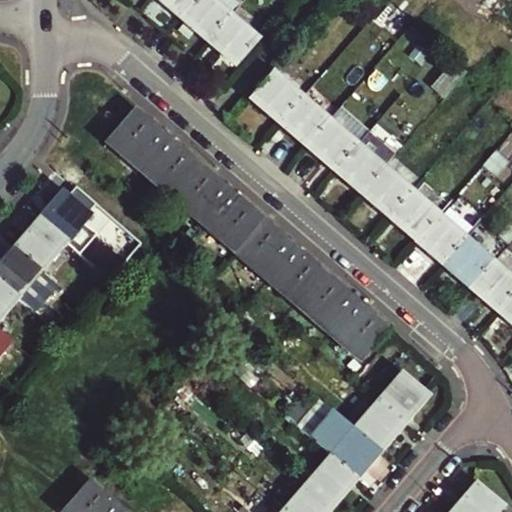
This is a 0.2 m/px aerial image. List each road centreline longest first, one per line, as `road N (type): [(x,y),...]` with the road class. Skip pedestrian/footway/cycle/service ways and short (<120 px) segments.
road 1 (residential): [(494,393),(450,339),(122,58),(81,39),(46,40)]
road 2 (residential): [(494,393),(391,511)]
road 3 (residential): [(46,40),(43,109),(0,176)]
